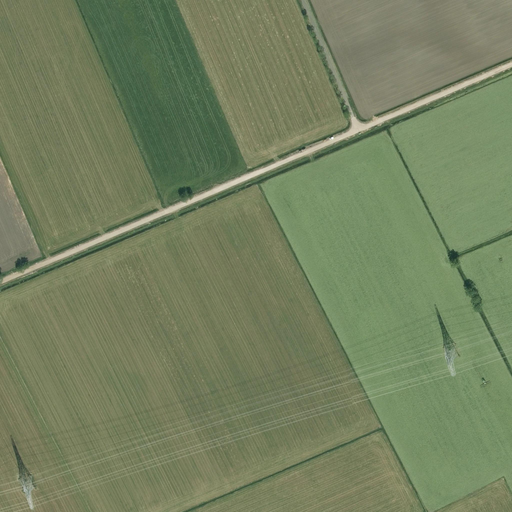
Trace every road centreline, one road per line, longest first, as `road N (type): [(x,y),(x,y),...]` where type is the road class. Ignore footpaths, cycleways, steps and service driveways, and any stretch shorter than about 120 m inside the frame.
road 1 (unclassified): [(0,278),(357,129)]
road 2 (unclassified): [(357,129),(511,64)]
road 3 (unclassified): [(357,129),(301,0)]
